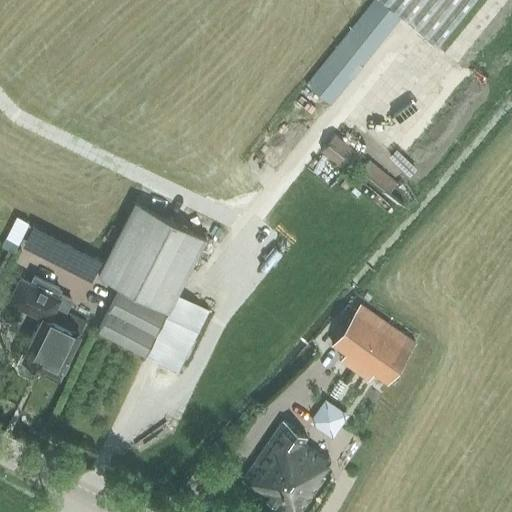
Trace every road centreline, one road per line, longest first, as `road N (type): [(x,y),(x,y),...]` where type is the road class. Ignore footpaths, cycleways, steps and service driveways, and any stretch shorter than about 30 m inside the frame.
road 1 (unknown): [(109,511),(240,238),(354,81)]
road 2 (tertiary): [(108,511),(0,454)]
